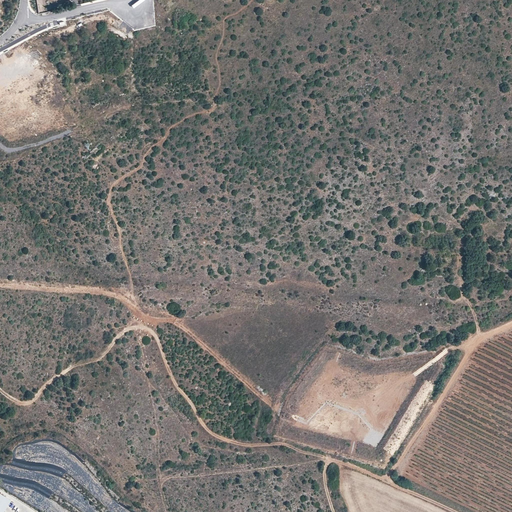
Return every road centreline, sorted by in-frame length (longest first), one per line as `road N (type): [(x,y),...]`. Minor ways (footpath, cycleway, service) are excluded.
road 1 (track): [(0,390),(32,402),(121,333),(147,328),(172,378),(216,435),(334,460)]
road 2 (track): [(0,283),(109,291),(134,301),(173,320),(281,407)]
road 3 (track): [(384,480),(470,339),(511,320)]
road 4 (track): [(453,511),(334,460)]
